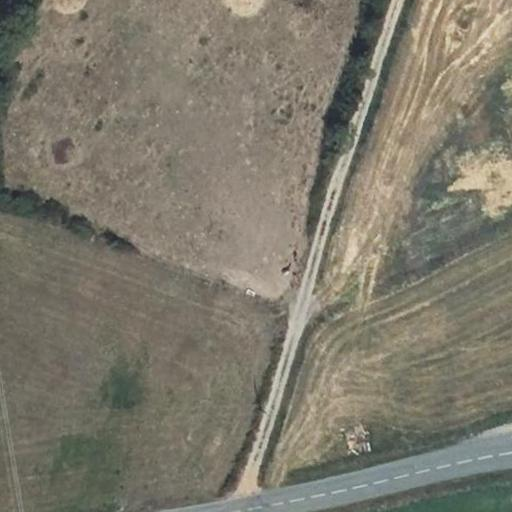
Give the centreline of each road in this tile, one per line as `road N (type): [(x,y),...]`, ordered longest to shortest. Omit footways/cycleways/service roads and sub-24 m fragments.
road 1 (track): [(242,511),(300,283),(391,0)]
road 2 (tertiary): [(511,474),(292,511)]
